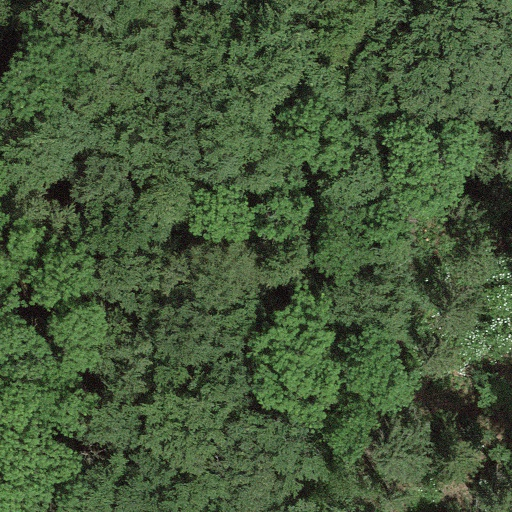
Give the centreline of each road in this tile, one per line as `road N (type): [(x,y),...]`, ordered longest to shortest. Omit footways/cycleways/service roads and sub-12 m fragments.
road 1 (track): [(511,179),(451,58),(444,0)]
road 2 (track): [(398,511),(437,474),(511,367)]
